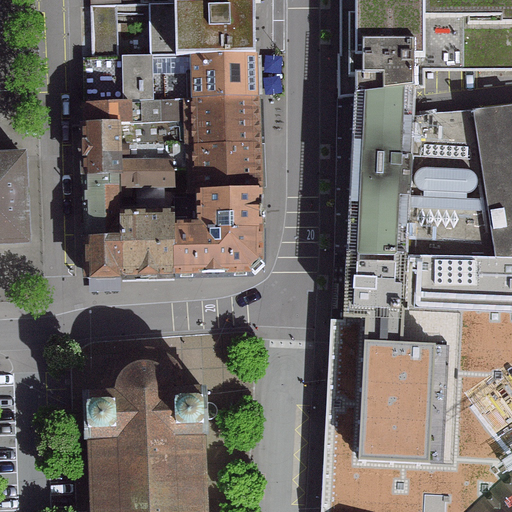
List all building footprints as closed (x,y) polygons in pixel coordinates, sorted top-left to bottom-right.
[(511,0),(352,0),(353,57),(353,79),(353,97),(412,91),(411,89),(410,89),(410,80),(412,80),(412,79),(412,60),(511,59),(511,0)] [(258,2),(147,5),(148,60),(172,60),(253,57),(253,3),(258,3),(258,2)] [(173,62),(187,61),(189,101),(254,99),(253,57),(172,60),(173,62)] [(144,60),(82,59),(82,77),(144,76),(144,60)] [(349,176),(345,255),(511,259),(511,106),(470,111),(470,112),(410,119),(411,103),(412,91),(353,97),(352,108),(349,176)] [(259,189),(258,178),(255,110),(254,99),(189,101),(190,148),(191,153),(171,154),(171,170),(184,170),(185,190),(185,194),(192,194),(192,191),(259,189)] [(190,148),(189,101),(182,101),(173,101),(81,106),(82,125),(117,124),(117,144),(117,145),(175,143),(190,148)] [(118,161),(117,145),(117,144),(117,124),(82,125),(81,125),(82,176),(117,175),(117,161),(118,161)] [(0,244),(25,243),(21,156),(0,157),(0,244)] [(185,194),(185,190),(184,170),(171,170),(170,161),(118,161),(117,161),(117,175),(117,187),(119,187),(171,187),(171,194),(184,193),(184,194),(185,194)] [(85,276),(120,275),(117,187),(117,175),(82,176),(83,177),(85,276)] [(119,187),(117,187),(120,275),(121,275),(173,274),(172,225),(172,213),(135,215),(135,195),(119,195),(119,187)] [(195,225),(191,225),(172,225),(173,274),(197,273),(249,272),(258,263),(258,230),(258,222),(259,189),(192,191),(192,194),(195,194),(195,225)] [(473,511),(474,511),(511,477),(511,259),(345,255),(345,267),(345,320),(352,321),(346,425),(342,511),(473,511)] [(91,511),(202,511),(199,434),(204,434),(202,390),(182,391),(181,383),(178,375),(173,368),(167,362),(160,357),(153,355),(145,353),(138,353),(130,355),(123,358),(117,363),(112,367),(108,373),(105,380),(103,386),(103,394),(82,395),(84,439),(89,438),(91,511)] [(511,511),(511,477),(474,511),(473,511),(511,511)]
